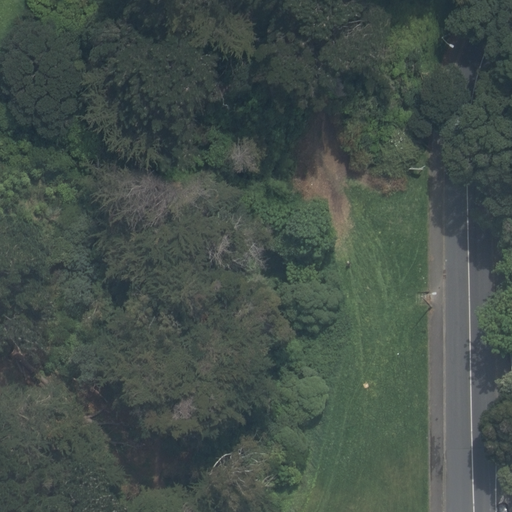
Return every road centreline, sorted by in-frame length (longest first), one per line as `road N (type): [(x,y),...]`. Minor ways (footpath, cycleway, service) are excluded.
road 1 (track): [(433,0),(396,54),(385,144),(329,171),(370,283),(366,345),(341,441),(311,511)]
road 2 (secondary): [(475,511),(475,130),(484,49),(507,0)]
